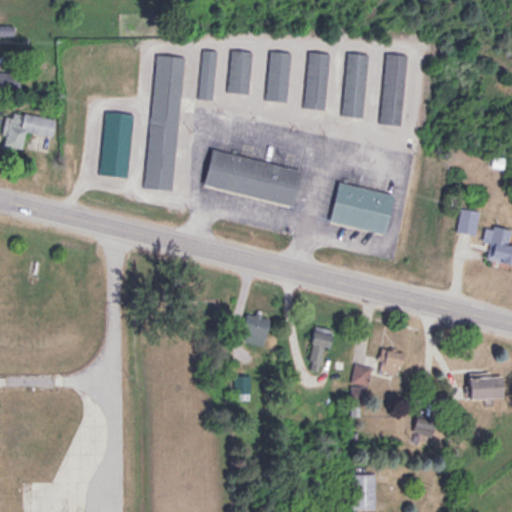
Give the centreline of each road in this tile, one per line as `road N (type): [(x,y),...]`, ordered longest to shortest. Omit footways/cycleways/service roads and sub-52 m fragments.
road 1 (tertiary): [(511,329),(0,207)]
road 2 (residential): [(114,234),(114,337),(102,371),(76,387),(0,387)]
